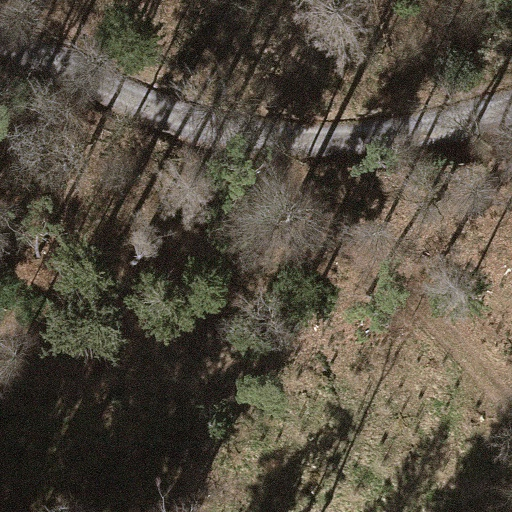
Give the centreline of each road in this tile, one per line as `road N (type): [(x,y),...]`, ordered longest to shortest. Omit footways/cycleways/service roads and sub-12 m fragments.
road 1 (track): [(0,52),(294,146),(491,124),(511,114)]
road 2 (track): [(221,123),(511,411)]
